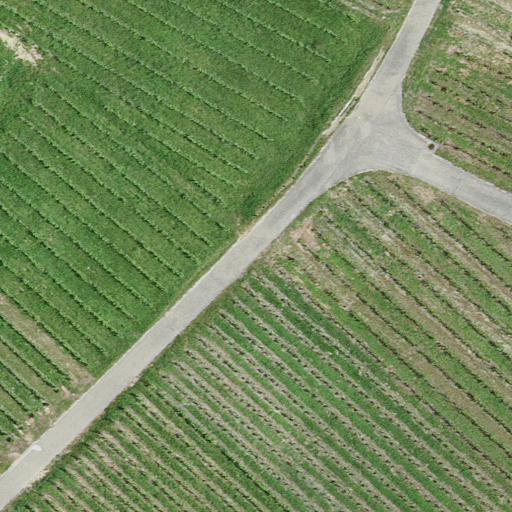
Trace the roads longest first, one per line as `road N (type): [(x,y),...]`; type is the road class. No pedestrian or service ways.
road 1 (track): [(430,0),(359,138),(0,502)]
road 2 (track): [(359,138),(511,216)]
